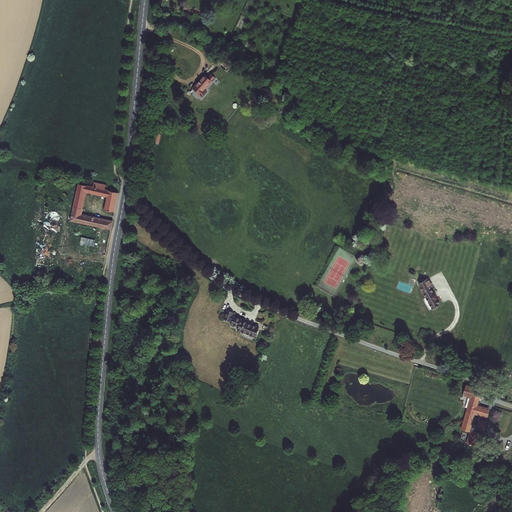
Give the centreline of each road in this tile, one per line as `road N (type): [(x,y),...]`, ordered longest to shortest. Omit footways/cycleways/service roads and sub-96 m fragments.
road 1 (secondary): [(144,0),(97,419),(114,511)]
road 2 (track): [(511,407),(475,384),(289,317),(216,277),(123,203)]
